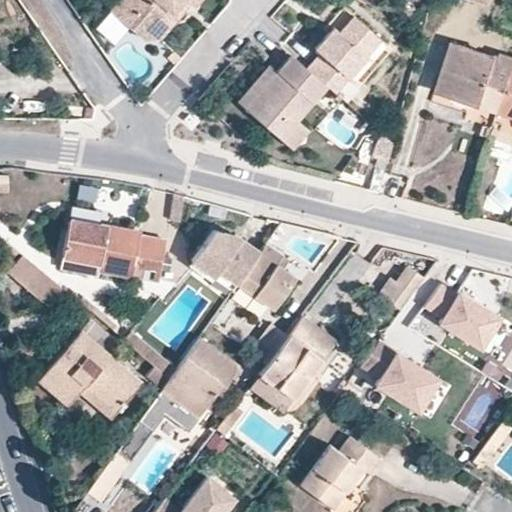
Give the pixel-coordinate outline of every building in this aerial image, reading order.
[(139,8),(130,0),(119,0),(110,10),(125,24),(139,8)] [(130,0),(139,8),(125,24),(142,39),(159,37),(179,15),(169,6),(175,0),(185,0),(189,3),(193,7),(198,0),(130,0)] [(179,15),(189,3),(185,0),(175,0),(169,6),(179,15)] [(322,82),(329,88),(376,35),(349,12),(335,28),(331,33),(324,28),(310,44),(315,48),(301,64),(322,82)] [(331,33),(335,28),(329,22),(324,28),(331,33)] [(495,110),(511,60),(511,58),(498,53),(496,58),(449,43),(438,76),(449,80),(444,94),(475,104),(477,98),(483,99),(481,106),(495,110)] [(301,64),(285,50),(271,67),(239,103),(276,135),(292,116),(322,82),(301,64)] [(239,103),(271,67),(263,60),(231,96),(239,103)] [(511,60),(495,110),(511,116),(511,112),(511,60)] [(449,80),(438,76),(433,91),(444,94),(449,80)] [(304,127),(292,116),(276,135),(287,145),(304,127)] [(69,221),(99,226),(101,214),(71,207),(69,221)] [(158,280),(166,241),(140,237),(140,234),(99,226),(69,221),(59,266),(98,274),(99,269),(158,280)] [(232,278),(254,246),(229,228),(206,224),(182,257),(208,276),(212,270),(229,282),(232,278)] [(283,253),(261,238),(254,246),(277,262),(283,253)] [(277,262),(254,246),(232,278),(267,304),(290,272),(277,262)] [(62,289),(23,255),(7,273),(48,305),(62,289)] [(377,292),(399,310),(422,278),(405,265),(394,280),(389,277),(377,292)] [(229,282),(212,270),(208,276),(225,288),(229,282)] [(454,295),(438,285),(424,305),(441,316),(438,321),(478,347),(499,316),(458,288),(454,295)] [(336,340),(302,315),(287,335),(265,363),(264,365),(258,373),(292,398),(336,340)] [(381,339),(427,359),(436,339),(390,319),(381,339)] [(265,363),(287,335),(271,323),(251,352),(265,363)] [(67,405),(78,391),(84,383),(115,411),(141,380),(80,329),(38,379),(67,405)] [(130,329),(121,339),(157,370),(168,378),(175,368),(130,329)] [(188,430),(216,391),(214,389),(219,381),(225,385),(237,367),(197,338),(175,368),(168,378),(160,389),(138,419),(150,428),(162,411),(188,430)] [(437,379),(376,341),(358,365),(377,378),(374,384),(416,411),(437,379)] [(168,378),(157,370),(149,380),(160,389),(168,378)] [(214,389),(216,391),(221,395),(227,387),(225,385),(219,381),(214,389)] [(84,383),(78,391),(109,419),(115,411),(84,383)] [(234,405),(223,419),(232,425),(242,411),(234,405)] [(150,428),(138,419),(116,451),(128,460),(150,428)] [(223,419),(215,429),(224,435),(232,425),(223,419)] [(488,460),(503,440),(511,428),(501,420),(471,460),(482,468),(488,460)] [(368,474),(380,459),(349,435),(337,451),(328,444),(299,484),(332,508),(349,483),(359,489),(369,475),(368,474)] [(116,451),(86,492),(101,502),(129,461),(128,460),(116,451)] [(219,511),(231,497),(203,475),(179,507),(164,496),(151,511),(219,511)]
